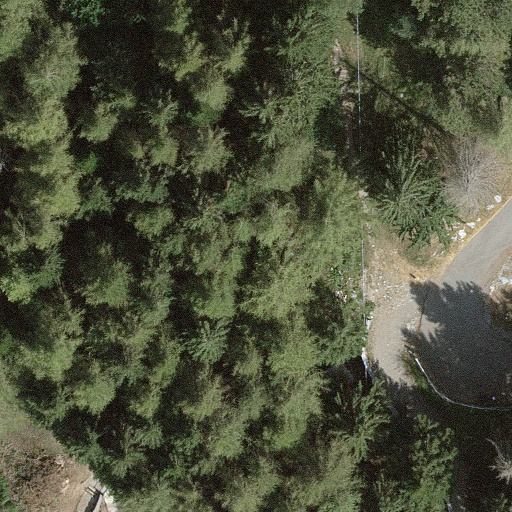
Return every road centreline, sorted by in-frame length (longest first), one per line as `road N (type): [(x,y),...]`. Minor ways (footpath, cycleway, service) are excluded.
road 1 (unclassified): [(511,171),(434,332),(449,360),(499,375),(511,367)]
road 2 (track): [(381,361),(471,511)]
road 3 (track): [(164,511),(70,410)]
